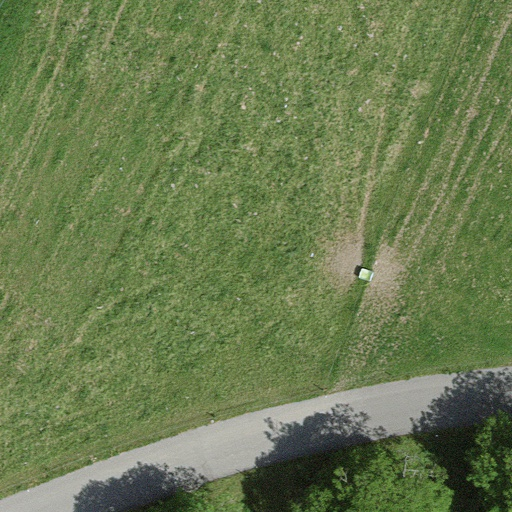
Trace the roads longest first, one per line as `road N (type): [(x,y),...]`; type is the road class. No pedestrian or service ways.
road 1 (unclassified): [(37,511),(237,441),(511,392)]
road 2 (motorway): [(0,459),(165,0)]
